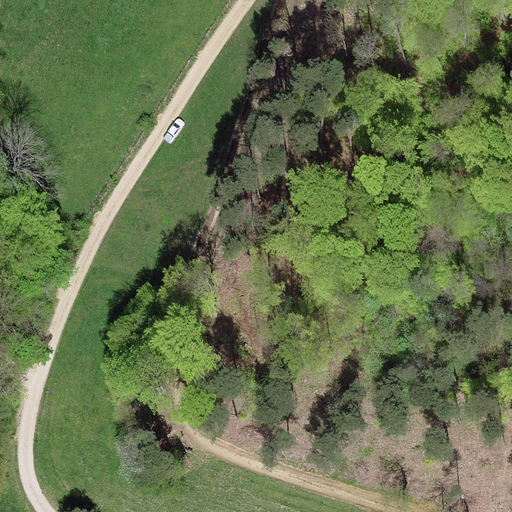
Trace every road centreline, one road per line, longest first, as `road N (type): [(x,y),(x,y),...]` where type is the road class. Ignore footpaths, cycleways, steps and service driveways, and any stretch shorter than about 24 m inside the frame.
road 1 (track): [(402,511),(205,445),(179,408),(182,296),(285,0)]
road 2 (track): [(246,0),(104,217),(53,323),(19,449),(25,494),(39,511)]
